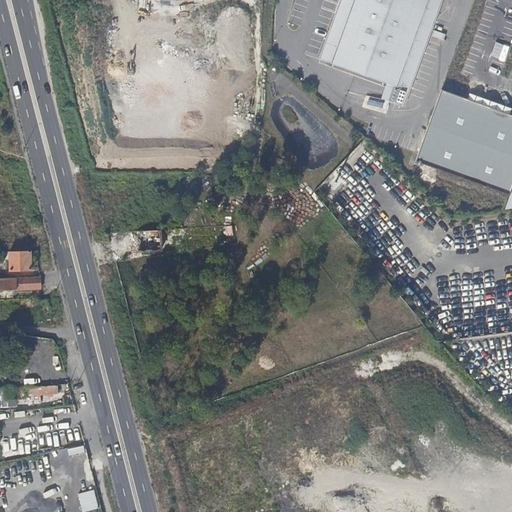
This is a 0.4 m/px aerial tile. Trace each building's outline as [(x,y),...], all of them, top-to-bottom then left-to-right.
[(407,103),(442,0),(342,0),(320,62),(389,84),(384,96),(407,103)] [(511,187),(511,115),(442,90),(418,158),(511,191),(511,187)] [(368,97),(367,104),(382,107),(384,101),(368,97)] [(149,230),(137,231),(138,248),(138,251),(160,250),(158,230),(149,230)] [(31,270),(31,250),(8,251),(9,255),(9,271),(31,270)] [(0,290),(40,289),(40,278),(14,278),(14,281),(0,281),(0,290)] [(42,386),(36,387),(21,388),(22,392),(22,393),(27,393),(28,396),(34,396),(34,405),(41,404),(40,395),(58,394),(57,385),(42,386)]
